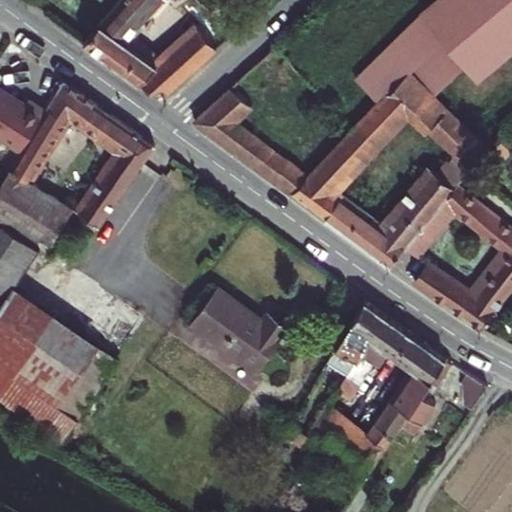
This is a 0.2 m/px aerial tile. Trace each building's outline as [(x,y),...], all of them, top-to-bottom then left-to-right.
[(118,0),(83,40),(123,68),(162,96),(215,47),(200,29),(197,25),(159,59),(132,32),(158,0),(118,0)] [(442,38),(463,63),(477,79),(511,49),(511,0),(432,0),(420,11),(422,14),(442,38)] [(200,29),(215,47),(232,32),(239,26),(223,8),(200,29)] [(356,79),(377,102),(442,38),(422,14),(356,79)] [(467,170),(487,147),(432,93),(463,63),(442,38),(377,102),(367,112),(366,111),(351,127),(307,173),(237,121),(251,107),(230,87),(193,120),(298,196),(343,230),(389,263),(403,245),(467,170)] [(78,210),(99,224),(155,145),(97,103),(80,91),(63,79),(48,105),(51,106),(15,162),(33,174),(71,115),(121,149),(78,210)] [(0,87),(0,139),(22,152),(47,110),(28,98),(24,105),(0,87)] [(15,162),(10,169),(29,180),(33,174),(15,162)] [(29,180),(10,169),(5,178),(0,185),(0,394),(63,438),(119,357),(21,289),(74,207),(29,180)] [(467,170),(403,245),(415,254),(427,240),(428,241),(454,210),(481,231),(507,252),(474,293),(429,262),(415,281),(479,326),(482,322),(511,283),(511,226),(491,210),(501,197),(467,170)] [(268,312),(263,318),(218,286),(191,321),(258,370),(289,327),(279,320),(268,312)] [(375,306),(366,300),(335,346),(357,360),(372,336),(378,341),(393,320),(384,313),(375,306)] [(390,350),(414,367),(429,345),(411,332),(393,320),(378,341),(372,336),(357,360),(337,389),(349,398),(374,362),(379,366),(390,350)] [(436,381),(450,360),(439,353),(429,345),(414,367),(391,399),(410,412),(402,423),(414,431),(435,401),(429,396),(438,383),(436,381)] [(473,407),(488,384),(479,379),(468,371),(463,380),(465,403),(473,407)] [(320,445),(363,479),(402,423),(410,412),(391,399),(368,432),(329,401),(307,433),(307,435),(320,445)] [(307,433),(292,422),(291,424),(285,432),(300,444),(307,435),(307,433)] [(300,444),(309,451),(313,454),(320,445),(307,435),(300,444)]
